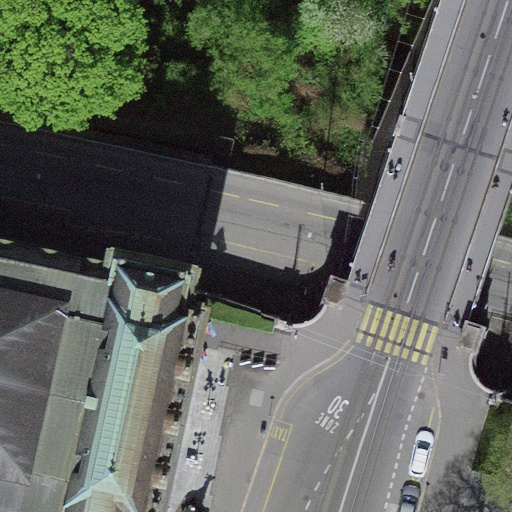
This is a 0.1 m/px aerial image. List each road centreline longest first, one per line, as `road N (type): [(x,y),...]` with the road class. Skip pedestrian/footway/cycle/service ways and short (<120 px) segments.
road 1 (tertiary): [(511,281),(279,219),(0,159)]
road 2 (residential): [(507,0),(407,301)]
road 3 (residential): [(338,511),(407,301)]
